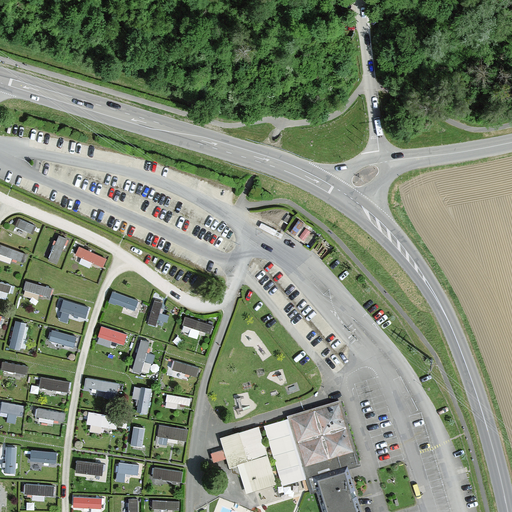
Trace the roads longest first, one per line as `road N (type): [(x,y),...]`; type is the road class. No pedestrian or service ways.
road 1 (secondary): [(369,212),(414,263),(447,320),(488,416),(509,511)]
road 2 (secondary): [(0,78),(317,177)]
road 3 (residential): [(462,511),(433,419),(361,317)]
road 4 (unclassified): [(380,160),(358,0)]
